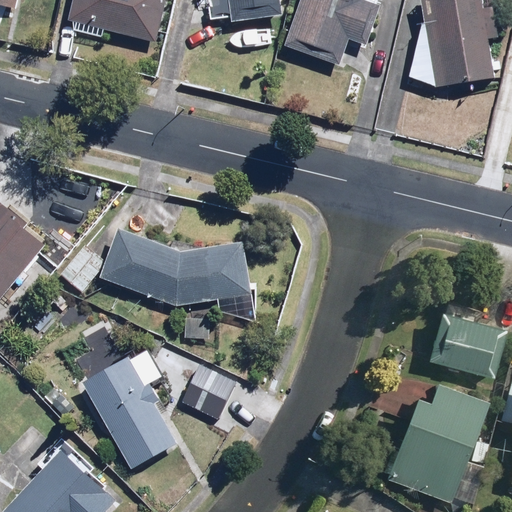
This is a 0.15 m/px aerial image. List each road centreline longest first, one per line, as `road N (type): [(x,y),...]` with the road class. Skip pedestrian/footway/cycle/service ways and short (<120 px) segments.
road 1 (residential): [(371,185),(0,96)]
road 2 (residential): [(244,511),(285,457),(317,386),(371,185)]
road 3 (residential): [(511,219),(371,185)]
